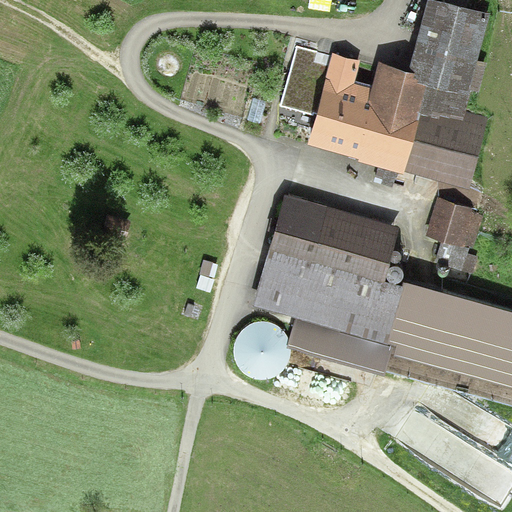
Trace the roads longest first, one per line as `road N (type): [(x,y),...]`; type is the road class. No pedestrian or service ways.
road 1 (track): [(174,511),(200,386),(268,398),(320,420),(459,511)]
road 2 (track): [(135,79),(133,37),(156,20),(353,25),(370,22),(392,0)]
road 3 (track): [(272,154),(153,102),(135,79)]
road 4 (track): [(135,79),(50,20),(2,0)]
